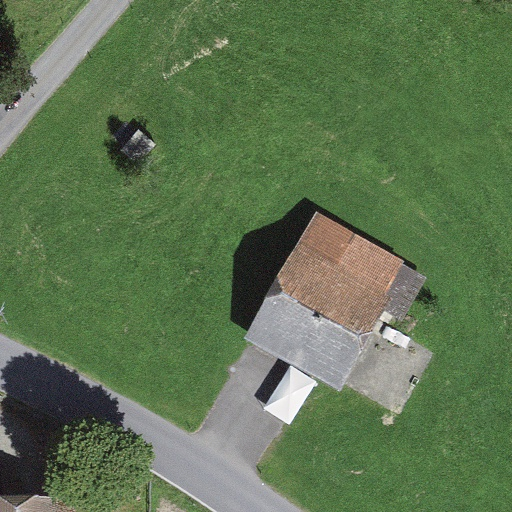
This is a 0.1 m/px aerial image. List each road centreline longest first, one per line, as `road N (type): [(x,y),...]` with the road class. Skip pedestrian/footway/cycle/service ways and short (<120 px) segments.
road 1 (tertiary): [(0,363),(128,427),(262,511)]
road 2 (unclassified): [(0,128),(104,0)]
